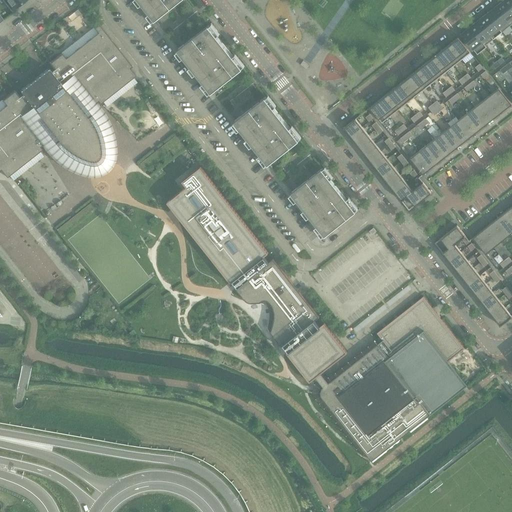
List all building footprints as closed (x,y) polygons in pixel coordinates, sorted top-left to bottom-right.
[(11,10),(24,0),(3,0),(4,0),(11,10)] [(139,0),(156,20),(181,0),(139,0)] [(511,9),(505,0),(496,7),(511,26),(511,24),(511,9)] [(511,26),(496,7),(488,14),(502,32),(511,26)] [(502,32),(488,14),(479,21),(494,39),(502,32)] [(494,39),(479,21),(471,27),(485,46),(494,39)] [(99,104),(135,76),(129,68),(132,66),(98,24),(93,28),(97,33),(65,58),(61,53),(49,63),(53,69),(50,71),(48,69),(34,80),(36,83),(32,86),(30,83),(20,91),(22,94),(19,96),(14,91),(2,100),(5,105),(0,109),(0,170),(6,177),(10,174),(42,149),(45,147),(48,151),(49,152),(57,145),(54,141),(58,138),(59,140),(62,144),(66,147),(71,151),(75,154),(80,156),(85,158),(91,160),(92,160),(94,159),(96,158),(97,157),(98,155),(98,154),(98,148),(97,143),(96,137),(94,132),(92,127),(89,123),(85,116),(89,114),(92,118),(101,111),(100,110),(99,110),(96,106),(99,104)] [(208,26),(179,50),(212,92),(242,69),(208,26)] [(485,46),(471,27),(461,35),(477,55),(487,47),(485,46)] [(470,53),(459,38),(450,45),(462,59),(470,53)] [(462,59),(450,45),(442,51),(454,66),(462,59)] [(454,66),(442,51),(434,57),(446,72),(454,66)] [(446,72),(434,57),(426,64),(438,78),(446,72)] [(303,61),(300,65),(307,69),(310,65),(303,61)] [(495,69),(500,65),(497,61),(492,65),(495,69)] [(438,78),(426,64),(418,70),(430,85),(438,78)] [(430,85),(418,70),(410,76),(422,91),(430,85)] [(422,91),(410,76),(402,83),(414,97),(422,91)] [(414,97),(402,83),(394,89),(406,104),(414,97)] [(511,104),(499,88),(490,95),(502,110),(511,104)] [(406,104),(394,89),(386,95),(398,110),(406,104)] [(398,110),(386,95),(378,102),(390,116),(398,110)] [(502,110),(490,95),(482,101),(494,117),(502,110)] [(265,98),(235,121),(269,164),(299,140),(265,98)] [(494,117),(482,101),(474,108),(487,123),(494,117)] [(390,116),(378,102),(370,108),(382,123),(390,116)] [(487,123),(474,108),(466,114),(479,129),(487,123)] [(479,129),(466,114),(458,120),(471,136),(479,129)] [(351,136),(362,127),(355,119),(345,127),(351,136)] [(471,136),(458,120),(450,127),(462,142),(471,136)] [(357,144),(368,135),(362,127),(351,136),(357,144)] [(462,142),(450,127),(442,133),(454,148),(462,142)] [(434,139),(447,155),(455,149),(454,148),(442,133),(434,139)] [(364,152),(375,143),(368,135),(357,144),(364,152)] [(447,155),(434,139),(426,146),(439,161),(447,155)] [(370,160),(381,151),(375,143),(364,152),(370,160)] [(439,161),(426,146),(418,152),(431,167),(439,161)] [(376,168),(387,159),(381,151),(370,160),(376,168)] [(431,167),(418,152),(410,159),(422,174),(431,167)] [(383,176),(394,167),(387,159),(376,168),(383,176)] [(186,186),(167,202),(231,282),(232,281),(237,287),(235,288),(244,299),(245,301),(247,302),(248,302),(250,303),(252,303),(253,303),(257,303),(260,303),(262,303),(263,303),(265,304),(266,305),(268,306),(268,308),(269,309),(270,313),(270,317),(269,318),(269,320),(269,322),(269,323),(269,325),(268,326),(268,328),(269,330),(270,331),(270,333),(278,342),(282,347),(283,346),(288,352),(286,353),(304,375),(310,382),(316,378),(321,373),(347,353),(324,323),(320,326),(315,320),(319,317),(296,288),(293,284),(273,259),(269,262),(264,256),(268,253),(200,166),(182,180),(186,186)] [(389,184),(400,175),(394,167),(383,176),(389,184)] [(322,169),(292,193),(326,235),(355,212),(322,169)] [(395,192),(406,183),(400,175),(389,184),(395,192)] [(402,200),(413,191),(406,183),(395,192),(402,200)] [(422,200),(431,193),(423,183),(413,191),(402,200),(405,204),(405,205),(409,210),(418,203),(417,202),(421,199),(422,200)] [(511,233),(511,221),(506,213),(498,219),(510,235),(511,233)] [(510,235),(498,219),(490,226),(502,241),(510,235)] [(454,244),(465,236),(457,226),(448,233),(449,234),(445,237),(444,236),(435,243),(439,248),(440,248),(443,252),(454,244)] [(502,241),(490,226),(482,232),(494,247),(502,241)] [(494,247),(482,232),(473,239),(485,254),(494,247)] [(472,243),(467,247),(471,251),(475,248),(472,243)] [(450,260),(461,252),(454,244),(443,252),(450,260)] [(456,268),(467,260),(461,252),(450,260),(456,268)] [(462,276),(473,268),(467,260),(456,268),(462,276)] [(469,284),(480,276),(473,268),(462,276),(469,284)] [(475,292),(486,284),(480,276),(469,284),(475,292)] [(486,284),(475,292),(481,300),(492,292),(486,284)] [(488,308),(499,300),(492,292),(481,300),(488,308)] [(321,373),(316,378),(323,387),(322,389),(320,392),(321,396),(323,399),(372,461),(410,431),(468,385),(449,361),(465,349),(423,297),(377,333),(383,340),(378,344),(329,383),(321,373)] [(494,316),(505,308),(499,300),(488,308),(494,316)] [(501,325),(511,316),(505,308),(494,316),(501,325)]
